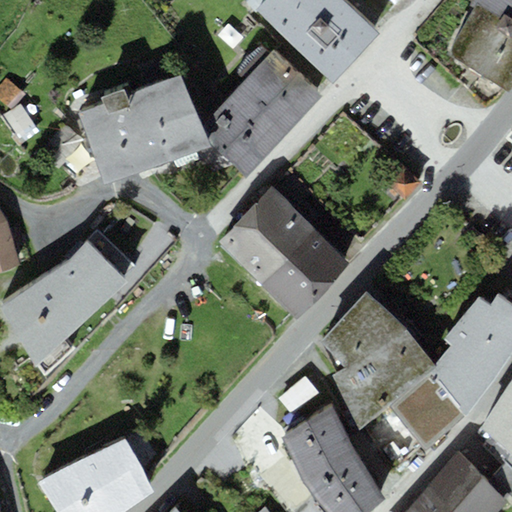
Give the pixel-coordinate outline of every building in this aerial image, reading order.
[(261,0),(255,7),(295,45),(337,0),(261,0)] [(379,31),(345,0),(337,0),(295,45),(333,80),(379,31)] [(383,0),(395,12),(406,0),(383,0)] [(511,0),(471,0),(470,3),(474,5),(511,27),(511,0)] [(511,86),(511,27),(474,5),(446,53),(509,91),(511,86)] [(323,96),(273,49),(202,124),(209,143),(246,177),(323,96)] [(103,102),(76,112),(104,183),(209,143),(202,124),(182,74),(127,95),(124,87),(100,96),(103,102)] [(420,182),(405,169),(391,185),(406,198),(420,182)] [(272,186),(218,241),(295,318),(350,262),(272,186)] [(7,218),(0,207),(0,269),(21,264),(7,218)] [(96,229),(70,259),(106,297),(134,266),(96,229)] [(35,366),(106,297),(70,259),(0,306),(35,366)] [(322,341),(345,366),(389,405),(429,369),(434,364),(415,340),(404,326),(365,291),(322,341)] [(434,364),(429,369),(466,415),(511,350),(511,302),(498,292),(491,303),(478,295),(444,338),(451,345),(434,364)] [(359,427),(389,405),(345,366),(332,373),(343,397),(359,427)] [(426,452),(466,415),(429,369),(389,405),(420,447),(426,452)] [(511,380),(480,427),(510,454),(494,475),(511,494),(511,380)] [(282,436),(303,483),(354,448),(332,404),(282,436)] [(124,438),(87,456),(119,511),(153,490),(124,438)] [(379,486),(354,448),(303,483),(328,511),(366,511),(386,497),(379,486)] [(494,511),(507,498),(460,455),(406,511),(494,511)] [(57,511),(119,511),(87,456),(38,481),(57,511)]
